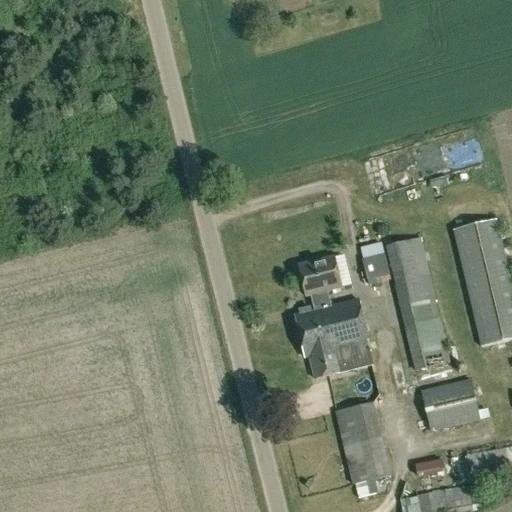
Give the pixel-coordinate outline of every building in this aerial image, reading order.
[(338,0),(327,0),(331,17),(342,15),(338,0)] [(341,0),(344,11),(357,7),(354,0),(341,0)] [(379,159),(385,185),(412,179),(406,153),(379,159)] [(342,171),(345,180),(355,177),(360,191),(384,183),(375,160),(342,171)] [(454,232),(482,349),(511,342),(511,289),(496,223),(454,232)] [(361,241),(364,252),(386,246),(383,235),(361,241)] [(455,378),(421,240),(385,248),(418,387),(455,378)] [(391,283),(384,256),(362,261),(369,288),(391,283)] [(336,351),(368,344),(358,301),(331,308),(327,292),(342,289),(335,259),(298,267),(305,297),(311,296),(314,311),(311,312),(310,308),(299,311),(300,315),(295,316),(304,358),(309,357),(314,380),(341,374),(336,351)] [(263,294),(243,299),(247,315),(267,310),(263,294)] [(472,381),(421,393),(430,435),(482,423),(472,381)] [(349,471),(377,471),(375,398),(347,399),(349,471)] [(416,454),(418,470),(444,467),(443,451),(416,454)] [(475,507),(476,485),(447,485),(447,507),(475,507)] [(405,492),(406,508),(446,506),(446,490),(405,492)]
